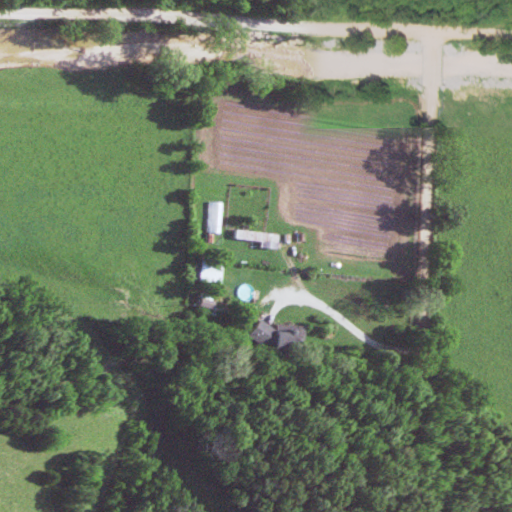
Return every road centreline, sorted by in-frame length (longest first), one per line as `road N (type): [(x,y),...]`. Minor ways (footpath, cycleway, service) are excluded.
road 1 (residential): [(511,36),(0,13)]
road 2 (residential): [(511,448),(436,390),(423,368),(433,84)]
